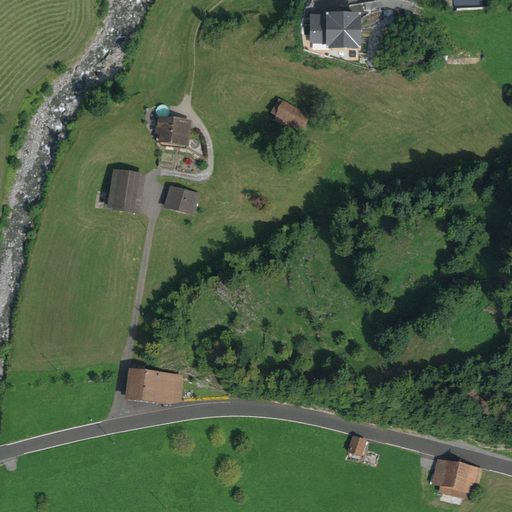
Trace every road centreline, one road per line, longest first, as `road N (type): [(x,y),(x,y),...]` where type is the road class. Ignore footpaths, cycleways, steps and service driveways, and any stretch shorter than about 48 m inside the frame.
road 1 (track): [(116,427),(155,178),(198,180),(209,171),(207,137),(185,109),(202,13),(354,16),(396,0)]
road 2 (tertiary): [(0,455),(116,427),(244,412),(307,419),(511,469)]
